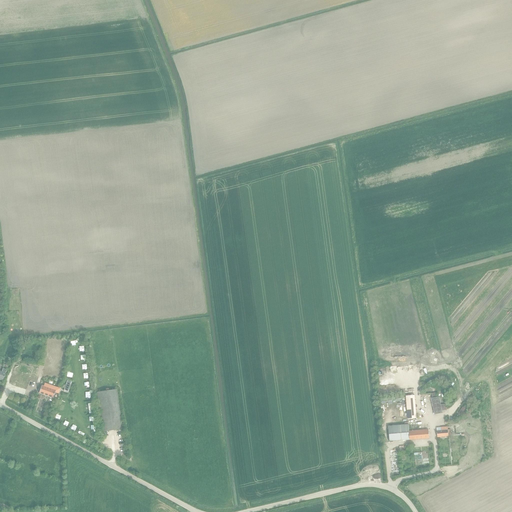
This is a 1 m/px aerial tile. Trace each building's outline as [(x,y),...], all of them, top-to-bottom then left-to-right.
[(19,358),(23,349),(17,347),(14,356),(19,358)] [(37,382),(39,377),(33,374),(32,376),(19,372),(20,369),(15,367),(10,383),(27,389),(30,380),(37,382)] [(39,393),(53,398),(55,392),(58,394),(60,388),(45,383),(44,386),(41,385),(39,393)] [(102,432),(122,429),(116,389),(96,392),(102,432)] [(415,395),(406,396),(408,419),(416,418),(415,395)] [(440,397),(432,398),(435,414),(443,413),(442,411),(446,410),(445,404),(441,405),(440,397)] [(459,414),(462,416),(467,409),(464,407),(459,414)] [(429,430),(409,431),(409,425),(389,426),(390,441),(430,438),(429,430)] [(449,437),(448,430),(449,430),(448,427),(442,428),(442,431),(437,431),(437,437),(449,437)]
